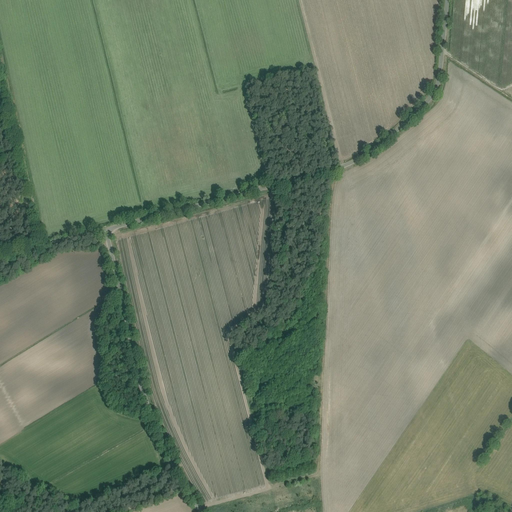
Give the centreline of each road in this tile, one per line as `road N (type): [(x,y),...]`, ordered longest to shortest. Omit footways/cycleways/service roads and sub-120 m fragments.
road 1 (unclassified): [(108,228),(375,150),(431,95),(444,0)]
road 2 (unclassified): [(202,511),(144,394),(108,228)]
road 3 (track): [(45,244),(0,40)]
